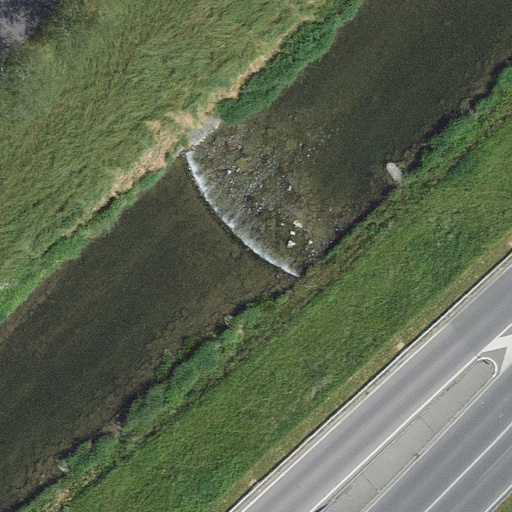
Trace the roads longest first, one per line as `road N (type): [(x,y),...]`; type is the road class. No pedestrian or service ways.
road 1 (primary): [(511,310),(461,340),(275,511)]
road 2 (primary): [(511,423),(425,511)]
